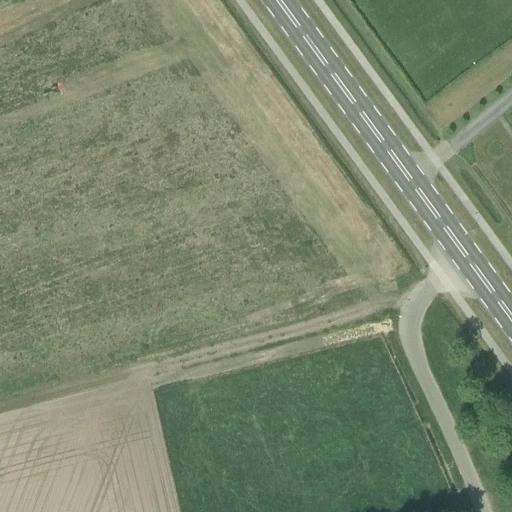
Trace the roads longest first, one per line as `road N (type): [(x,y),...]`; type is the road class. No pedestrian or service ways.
road 1 (secondary): [(468,260),(277,0)]
road 2 (unclassified): [(483,511),(410,330),(422,294),(468,260)]
